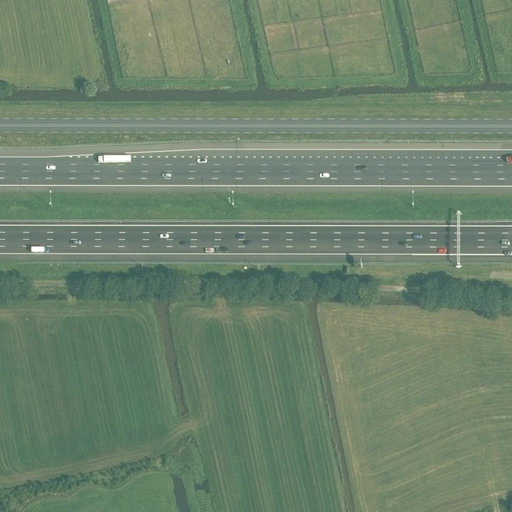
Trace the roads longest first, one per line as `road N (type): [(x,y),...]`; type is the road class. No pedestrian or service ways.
road 1 (unclassified): [(511,297),(0,284)]
road 2 (secondary): [(0,126),(511,127)]
road 3 (motorway): [(511,172),(0,171)]
road 4 (motorway): [(0,240),(511,240)]
